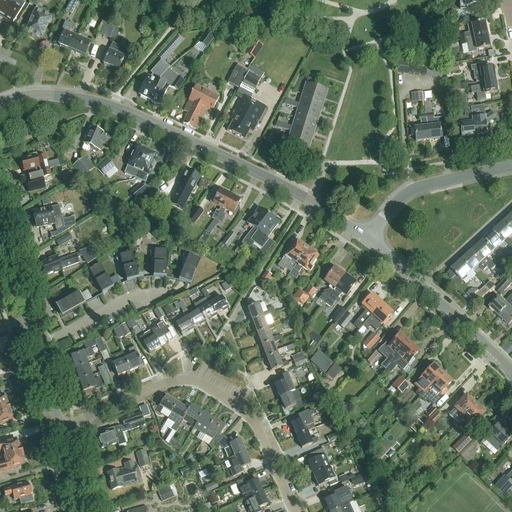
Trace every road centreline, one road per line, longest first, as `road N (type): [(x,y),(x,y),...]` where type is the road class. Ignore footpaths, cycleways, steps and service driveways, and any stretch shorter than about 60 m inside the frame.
road 1 (tertiary): [(364,240),(219,156),(100,105),(59,98)]
road 2 (residential): [(296,511),(254,420),(194,381),(156,386),(57,430)]
road 3 (tertiary): [(511,371),(364,240)]
road 4 (tertiary): [(364,240),(411,190),(511,166)]
road 5 (residential): [(161,295),(131,298),(32,349)]
